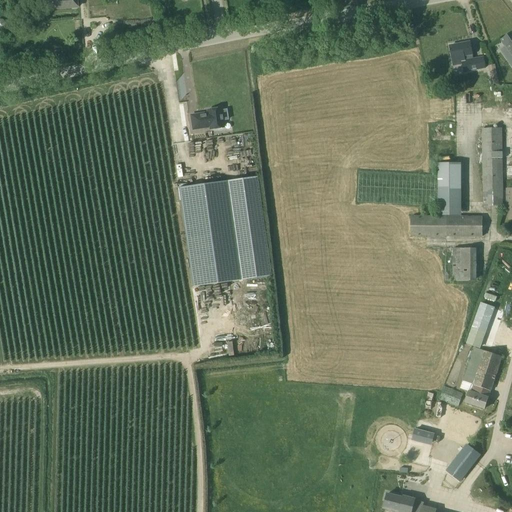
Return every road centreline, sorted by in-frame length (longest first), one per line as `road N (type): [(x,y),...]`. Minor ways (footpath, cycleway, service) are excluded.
road 1 (tertiary): [(0,89),(219,37),(427,0)]
road 2 (track): [(0,368),(186,357),(200,511)]
